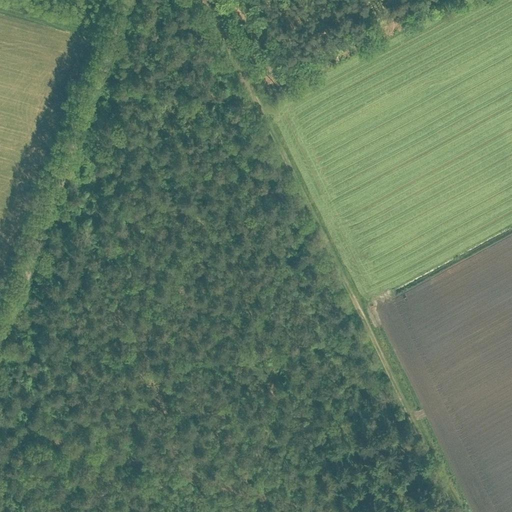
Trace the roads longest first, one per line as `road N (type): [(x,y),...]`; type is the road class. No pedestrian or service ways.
road 1 (track): [(207,0),(454,511)]
road 2 (track): [(0,425),(327,511)]
road 3 (track): [(106,58),(0,335)]
